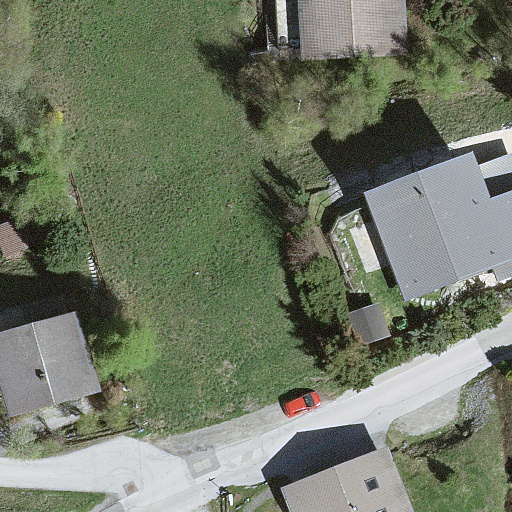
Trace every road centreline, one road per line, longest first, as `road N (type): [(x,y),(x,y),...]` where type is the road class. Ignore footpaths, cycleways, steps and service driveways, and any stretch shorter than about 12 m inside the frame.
road 1 (residential): [(511,333),(188,485)]
road 2 (residential): [(188,485),(0,472)]
